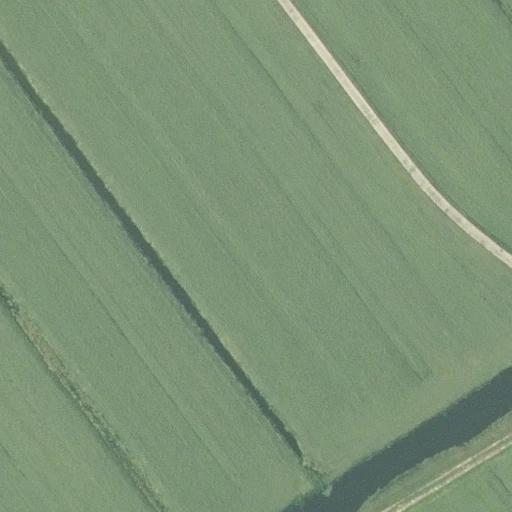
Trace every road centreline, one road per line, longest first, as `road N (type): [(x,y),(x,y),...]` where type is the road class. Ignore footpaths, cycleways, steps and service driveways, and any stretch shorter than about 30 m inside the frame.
road 1 (track): [(511,263),(421,184),(285,0)]
road 2 (track): [(391,511),(511,440)]
